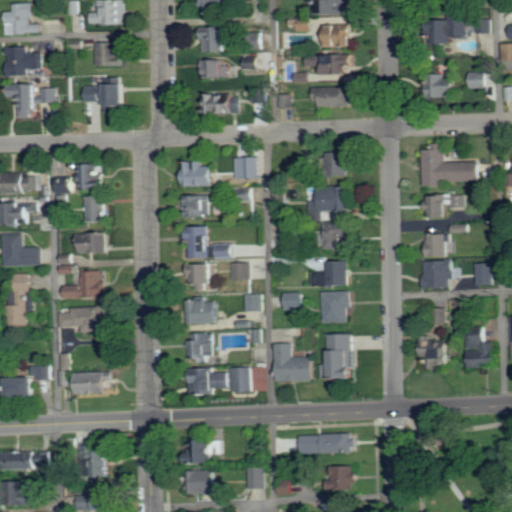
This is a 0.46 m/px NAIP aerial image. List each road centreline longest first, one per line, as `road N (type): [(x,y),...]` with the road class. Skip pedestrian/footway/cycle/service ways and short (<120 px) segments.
road 1 (residential): [(152,511),(145,151),(166,125),(163,0)]
road 2 (residential): [(0,145),(511,123)]
road 3 (tertiary): [(511,404),(0,426)]
road 4 (residential): [(387,0),(395,410)]
